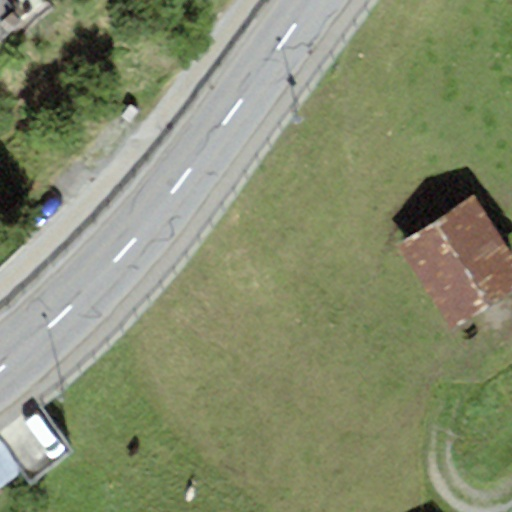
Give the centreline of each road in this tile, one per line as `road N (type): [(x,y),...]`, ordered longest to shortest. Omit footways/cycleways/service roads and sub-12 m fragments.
road 1 (secondary): [(0,372),(148,204),(302,0)]
road 2 (residential): [(250,0),(86,209),(0,292)]
